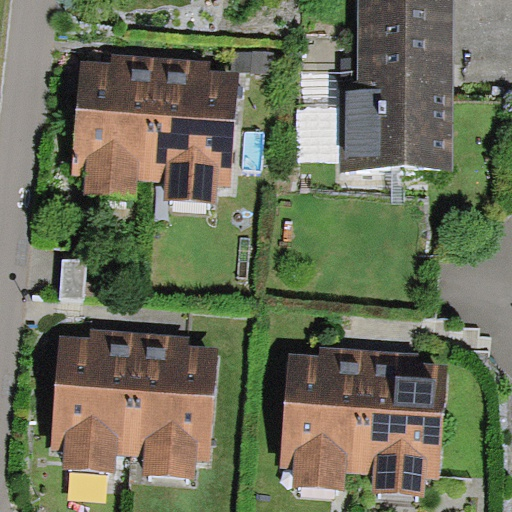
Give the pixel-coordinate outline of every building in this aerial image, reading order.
[(444,177),(446,0),(353,0),(352,90),(333,90),(332,176),(444,177)] [(132,182),(145,183),(150,67),(71,63),(66,181),(79,182),(79,199),(131,201),(132,182)] [(235,71),(150,67),(145,183),(156,183),(156,202),(207,204),(208,186),(230,187),(235,71)] [(79,303),(80,262),(58,262),(57,302),(79,303)] [(107,456),(120,457),(125,341),(46,337),(41,455),(54,456),(53,473),(106,475),(107,456)] [(210,345),(125,341),(120,457),(131,457),(131,476),(182,478),(183,460),(205,461),(210,345)] [(348,473),(360,474),(366,350),(320,348),(320,356),(287,354),(282,472),(295,473),(294,490),(347,492),(348,473)] [(398,351),(366,350),(360,474),(372,474),(371,493),(423,495),(424,477),(443,478),(448,363),(418,362),(419,352),(398,351)]
